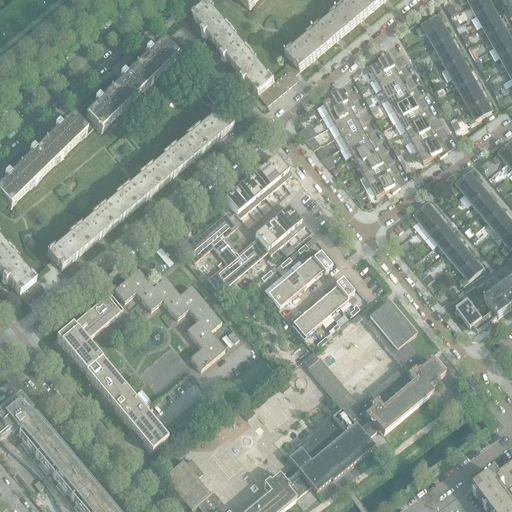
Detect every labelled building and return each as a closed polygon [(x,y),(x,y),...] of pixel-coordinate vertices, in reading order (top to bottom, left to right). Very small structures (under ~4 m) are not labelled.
[(238,0),(249,12),(251,10),(250,9),(259,0),(238,0)] [(374,12),(363,0),(358,0),(356,2),(340,16),(338,14),(337,15),(351,32),(360,24),(363,22),(365,21),(364,20),(374,12)] [(388,0),(363,0),(374,12),(384,4),(388,1),(388,0)] [(486,0),(461,0),(459,1),(462,7),(467,3),(470,9),(486,0)] [(493,11),(491,7),(486,0),(470,9),(477,20),(493,11)] [(216,48),(232,34),(231,32),(229,34),(209,9),(211,8),(209,6),(196,18),(195,17),(193,19),(194,19),(193,20),(204,34),(201,36),(205,40),(208,38),(216,48)] [(457,15),(453,6),(446,10),(451,18),(457,15)] [(498,21),(495,15),(493,11),(477,20),(482,30),(498,21)] [(351,32),(337,15),(335,16),(337,18),(326,27),(316,35),(314,33),(313,35),(327,51),(337,43),(337,44),(341,40),(351,32)] [(444,31),(441,26),(438,20),(417,33),(420,38),(425,35),(428,40),(444,31)] [(504,32),(498,21),(482,30),(488,41),(504,32)] [(450,41),(448,38),(444,31),(428,40),(434,51),(450,41)] [(510,42),(507,36),(504,32),(488,41),(494,51),(510,42)] [(235,71),(252,57),(251,56),(249,57),(232,37),(234,35),(232,34),(216,48),(224,57),(221,60),(225,64),(227,62),(235,71)] [(327,51),(313,35),(312,36),(313,38),(289,58),(287,56),(286,58),(291,64),(300,74),(313,63),(314,63),(318,60),(317,59),(318,59),(327,51)] [(456,52),(453,47),(450,41),(434,51),(440,61),(456,52)] [(511,54),(511,44),(510,42),(494,51),(500,61),(511,54)] [(152,84),(164,73),(175,62),(176,63),(177,61),(165,49),(165,48),(164,46),(163,47),(162,46),(156,51),(151,56),(150,55),(150,56),(149,55),(150,55),(149,54),(145,58),(146,58),(147,59),(146,59),(147,60),(137,70),(152,86),(153,85),(152,84)] [(479,60),(473,50),(470,52),(475,62),(479,60)] [(462,62),(460,59),(456,52),(440,61),(446,71),(462,62)] [(511,68),(511,54),(500,61),(506,71),(511,68)] [(275,85),(273,83),(272,85),(251,60),(253,58),(252,57),(235,71),(243,81),(241,83),(244,87),(247,85),(258,99),(259,98),(264,94),(269,90),(274,85),(275,85)] [(373,83),(399,69),(396,64),(392,67),(389,60),(370,71),(375,81),(373,82),(373,83)] [(468,73),(465,67),(462,62),(446,71),(452,82),(468,73)] [(300,74),(291,64),(285,69),(289,73),(295,78),(300,74)] [(401,82),(398,76),(401,74),(399,69),(373,83),(374,85),(377,84),(382,92),(401,82)] [(127,109),(138,97),(150,86),(151,87),(152,86),(137,70),(126,81),(125,80),(124,79),(124,78),(120,82),(120,83),(121,83),(121,84),(122,85),(111,95),(127,111),(128,109),(127,109)] [(298,83),(295,78),(289,73),(284,77),(293,87),(293,88),(293,87),(298,83)] [(474,84),(472,80),(468,73),(452,82),(458,93),(474,84)] [(293,87),(284,77),(279,81),(288,91),(288,92),(288,91),(293,87)] [(288,91),(279,81),(275,85),(274,85),(283,96),(283,95),(288,91)] [(388,103),(411,90),(408,85),(404,87),(401,82),(382,92),(379,94),(380,96),(383,94),(388,103)] [(480,94),(477,88),(474,84),(458,93),(464,103),(480,94)] [(283,96),(274,85),(269,90),(278,100),(283,96)] [(360,91),(363,97),(368,94),(365,88),(360,91)] [(278,100),(269,90),(264,94),(272,104),(273,104),(278,100)] [(413,103),(410,97),(413,95),(411,90),(388,103),(385,104),(386,106),(389,105),(394,113),(413,103)] [(213,106),(222,98),(216,91),(207,99),(213,106)] [(272,104),(264,94),(259,98),(268,109),(268,108),(272,104)] [(486,104),(484,101),(480,94),(464,103),(470,113),(486,104)] [(102,133),(113,122),(124,111),(125,112),(127,111),(111,95),(101,105),(100,104),(99,105),(99,104),(98,103),(94,107),(95,107),(96,107),(96,108),(97,109),(92,114),(86,120),(95,129),(97,132),(98,133),(99,133),(101,135),(102,134),(102,133)] [(326,118),(352,104),(349,99),(345,101),(342,95),(323,106),(328,115),(326,117),(326,118)] [(399,124),(422,111),(420,106),(416,108),(413,103),(394,113),(391,115),(392,116),(394,115),(399,124)] [(354,116),(351,111),(355,108),(352,104),(326,118),(327,120),(330,119),(335,127),(354,116)] [(470,127),(492,115),(486,104),(470,113),(473,119),(467,122),(470,127)] [(379,116),(376,110),(371,113),(374,118),(379,116)] [(425,123),(421,118),(425,115),(422,111),(399,124),(397,125),(398,127),(400,126),(405,134),(425,123)] [(220,141),(233,130),(232,128),(233,128),(231,126),(230,126),(219,113),(218,114),(219,116),(199,132),(195,137),(193,135),(192,136),(206,152),(215,144),(216,145),(220,141)] [(452,115),(455,121),(460,118),(457,113),(452,115)] [(341,138),(364,125),(361,120),(357,122),(354,116),(335,127),(332,129),(333,130),(336,129),(341,138)] [(86,120),(78,128),(87,136),(95,129),(86,120)] [(62,159),(73,148),(84,137),(85,138),(87,136),(78,128),(75,124),(75,123),(74,122),(73,122),(72,121),(61,132),(60,131),(59,131),(59,130),(58,129),(54,133),(55,134),(56,133),(56,134),(57,135),(46,146),(61,162),(63,160),(62,159)] [(411,145),(434,132),(432,127),(428,129),(425,123),(405,134),(403,136),(404,137),(406,136),(411,145)] [(461,130),(457,124),(451,127),(455,134),(461,130)] [(366,137),(362,131),(366,129),(364,125),(341,138),(338,139),(339,141),(342,139),(346,148),(366,137)] [(314,139),(309,132),(302,136),(306,144),(314,139)] [(436,144),(433,139),(437,136),(434,132),(411,145),(409,146),(410,148),(412,146),(417,155),(436,144)] [(196,161),(206,152),(192,136),(190,137),(192,139),(171,156),(170,154),(168,155),(182,172),(192,164),(194,163),(196,161)] [(352,159),(376,145),(373,141),(369,143),(366,137),(346,148),(347,148),(344,149),(345,151),(348,150),(352,159)] [(320,148),(315,143),(310,147),(315,152),(320,148)] [(447,155),(443,148),(440,150),(436,144),(417,155),(415,157),(416,158),(418,157),(423,166),(437,158),(440,161),(447,155)] [(377,158),(374,152),(378,150),(376,145),(352,159),(350,160),(351,162),(353,160),(358,169),(377,158)] [(37,184),(48,173),(59,162),(60,163),(61,162),(46,146),(35,156),(35,155),(34,155),(33,154),(29,158),(30,158),(31,159),(32,160),(21,170),(36,186),(37,185),(37,184)] [(507,167),(511,162),(511,146),(494,162),(497,166),(502,162),(507,167)] [(173,180),(182,172),(168,155),(167,156),(168,158),(152,172),(148,176),(146,174),(145,175),(159,192),(168,184),(169,184),(173,180)] [(364,179),(387,166),(385,162),(381,164),(377,158),(358,169),(356,170),(357,172),(359,171),(364,179)] [(276,159),(267,166),(283,185),(291,178),(276,159)] [(411,173),(405,162),(404,163),(400,165),(406,175),(411,173)] [(267,166),(259,174),(274,192),(283,185),(267,166)] [(389,179),(386,173),(390,171),(387,166),(364,179),(364,180),(362,181),(363,183),(365,181),(370,190),(389,179)] [(491,175),(486,169),(482,172),(488,178),(491,175)] [(11,208),(23,197),(34,186),(35,187),(36,186),(21,170),(10,181),(9,180),(8,179),(9,179),(8,178),(4,182),(5,183),(5,182),(6,183),(5,183),(6,184),(1,189),(0,190),(0,199),(11,211),(12,209),(11,208)] [(259,174),(250,181),(266,200),(274,192),(259,174)] [(149,200),(159,192),(145,175),(143,176),(145,178),(135,187),(124,195),(123,193),(121,194),(135,211),(145,203),(145,204),(147,202),(149,200)] [(465,198),(479,186),(471,177),(451,193),(455,197),(460,193),(465,198)] [(401,190),(396,183),(393,185),(389,179),(370,190),(368,191),(369,193),(371,192),(376,201),(390,193),(393,196),(401,190)] [(250,181),(241,188),(257,207),(266,200),(250,181)] [(472,207),(486,196),(479,186),(465,198),(472,207)] [(352,200),(353,200),(357,197),(351,187),(345,191),(352,200)] [(241,188),(233,195),(249,214),(257,207),(241,188)] [(126,219),(135,211),(121,194),(120,196),(121,197),(101,215),(99,213),(98,214),(112,231),(121,223),(122,223),(126,220),(126,219)] [(233,195),(224,202),(240,221),(249,214),(233,195)] [(363,202),(360,196),(355,199),(358,205),(363,202)] [(480,216),(494,205),(486,196),(472,207),(480,216)] [(487,226),(502,214),(494,205),(480,216),(487,226)] [(422,229),(436,217),(429,208),(409,224),(413,229),(418,225),(422,229)] [(289,210),(280,218),(296,237),(304,229),(289,210)] [(102,239),(112,231),(98,214),(96,215),(98,217),(77,234),(75,233),(74,234),(88,251),(98,242),(98,243),(100,241),(102,239)] [(495,235),(510,223),(502,214),(487,226),(495,235)] [(462,224),(467,219),(464,216),(459,220),(462,224)] [(430,238),(444,227),(436,217),(422,229),(430,238)] [(219,295),(267,255),(266,255),(256,242),(255,243),(256,244),(251,248),(250,247),(249,248),(250,249),(245,253),(244,252),(240,247),(234,252),(233,252),(229,247),(230,246),(229,246),(228,247),(224,241),(224,242),(225,241),(225,240),(229,236),(230,237),(231,236),(230,235),(235,231),(236,232),(237,231),(228,221),(226,218),(184,253),(187,257),(184,259),(189,266),(192,263),(194,265),(204,256),(213,250),(221,260),(227,268),(209,283),(219,295)] [(280,218),(272,225),(287,243),(296,237),(280,218)] [(503,244),(511,236),(511,226),(510,223),(495,235),(503,244)] [(272,225),(263,231),(279,250),(287,243),(272,225)] [(474,232),(470,226),(464,231),(468,236),(474,232)] [(399,227),(394,231),(399,237),(404,233),(399,227)] [(438,248),(452,236),(444,227),(430,238),(438,248)] [(263,231),(255,239),(271,258),(279,250),(263,231)] [(75,262),(79,259),(79,258),(88,251),(74,234),(73,235),(74,237),(55,253),(50,257),(49,255),(47,257),(52,263),(61,273),(74,262),(75,262)] [(446,257),(460,245),(452,236),(438,248),(446,257)] [(506,258),(511,252),(511,236),(503,244),(507,249),(502,253),(506,258)] [(0,267),(13,256),(12,255),(10,257),(6,252),(0,244),(0,267)] [(453,266),(467,254),(460,245),(446,257),(453,266)] [(161,250),(156,254),(169,269),(174,265),(161,250)] [(461,275),(475,263),(467,254),(453,266),(461,275)] [(33,284),(29,279),(12,259),(14,258),(13,256),(0,267),(0,274),(4,280),(2,282),(5,287),(8,284),(19,298),(20,297),(25,293),(30,289),(35,284),(36,284),(35,282),(33,284)] [(313,262),(324,275),(323,275),(324,276),(332,270),(320,256),(313,262)] [(312,260),(303,268),(315,282),(323,275),(324,275),(313,262),(312,260)] [(275,267),(270,261),(267,263),(272,269),(275,267)] [(61,273),(52,263),(46,268),(50,272),(56,277),(61,273)] [(299,263),(290,270),(294,275),(306,289),(315,282),(303,268),(299,263)] [(464,289),(483,273),(475,263),(461,275),(465,280),(460,284),(464,289)] [(60,282),(56,277),(50,272),(45,276),(54,286),(54,287),(54,286),(59,282),(60,282)] [(180,300),(175,295),(165,282),(153,292),(138,274),(114,294),(124,306),(136,297),(151,314),(162,305),(177,322),(189,313),(199,325),(187,335),(202,353),(190,362),(200,374),(218,360),(225,354),(210,336),(221,327),(191,290),(180,300)] [(294,275),(285,283),(297,297),(306,289),(294,275)] [(54,286),(45,276),(40,280),(49,291),(49,290),(54,286)] [(430,276),(423,282),(428,288),(435,282),(430,276)] [(355,294),(343,279),(334,287),(335,288),(346,301),(355,294)] [(49,291),(40,280),(36,284),(35,284),(44,295),(49,291)] [(285,283),(277,290),(289,304),(297,297),(285,283)] [(44,295),(35,284),(30,289),(39,299),(44,295)] [(511,284),(492,299),(487,303),(487,302),(485,304),(492,314),(493,314),(495,317),(495,318),(497,321),(497,320),(498,321),(510,312),(511,312),(511,311),(511,284)] [(346,301),(335,288),(326,296),(338,310),(347,303),(346,301)] [(39,299),(30,289),(25,293),(34,303),(34,304),(34,303),(39,299)] [(277,290),(268,297),(280,312),(289,304),(277,290)] [(436,295),(440,299),(445,295),(442,291),(436,295)] [(34,303),(25,293),(20,297),(29,308),(29,307),(34,303)] [(338,310),(326,296),(317,303),(329,317),(338,310)] [(168,443),(98,359),(85,344),(89,341),(90,342),(123,314),(109,298),(56,342),(142,445),(152,456),(168,443)] [(329,317),(317,303),(308,310),(321,325),(329,317)] [(482,322),(476,314),(468,303),(456,312),(467,328),(471,325),(478,335),(497,321),(495,318),(495,317),(493,314),(492,314),(482,322)] [(350,401),(341,409),(347,416),(345,418),(354,428),(355,427),(367,441),(368,441),(378,432),(383,438),(433,396),(428,391),(444,378),(441,374),(436,368),(432,363),(428,367),(426,368),(424,364),(407,345),(416,337),(388,304),(369,320),(371,322),(366,326),(366,327),(378,341),(389,354),(402,370),(393,377),(391,379),(358,407),(356,408),(350,401)] [(321,325),(308,310),(300,318),(312,332),(321,325)] [(312,332),(300,318),(291,325),(303,339),(312,332)] [(239,342),(233,335),(228,338),(235,346),(239,342)] [(308,371),(318,362),(313,355),(302,364),(308,371)] [(291,388),(285,381),(285,382),(277,387),(283,394),(291,388)] [(111,511),(95,492),(82,477),(65,456),(63,453),(61,451),(30,415),(29,415),(24,409),(23,408),(22,406),(16,400),(0,413),(0,440),(7,449),(12,454),(18,458),(23,463),(29,467),(34,472),(39,477),(44,482),(48,488),(52,493),(56,499),(59,505),(62,511),(111,511)] [(252,419),(246,411),(241,415),(248,423),(252,419)] [(298,453),(287,463),(291,467),(292,469),(310,489),(315,495),(316,496),(318,494),(333,481),(335,483),(347,472),(348,473),(373,452),(375,450),(367,441),(355,427),(354,428),(345,418),(344,418),(341,414),(336,418),(334,417),(322,427),(295,449),(298,453)] [(284,466),(288,462),(284,457),(280,461),(284,466)] [(168,477),(163,481),(188,511),(194,511),(197,509),(199,511),(285,511),(296,503),(295,502),(310,489),(292,469),(288,472),(285,475),(279,479),(270,486),(269,484),(263,489),(270,497),(266,501),(263,503),(254,511),(252,511),(227,511),(213,495),(210,498),(197,482),(203,477),(191,462),(185,467),(183,465),(168,477)] [(511,511),(511,465),(479,490),(474,493),(488,511),(511,511)] [(44,490),(39,483),(34,487),(40,493),(44,490)]
